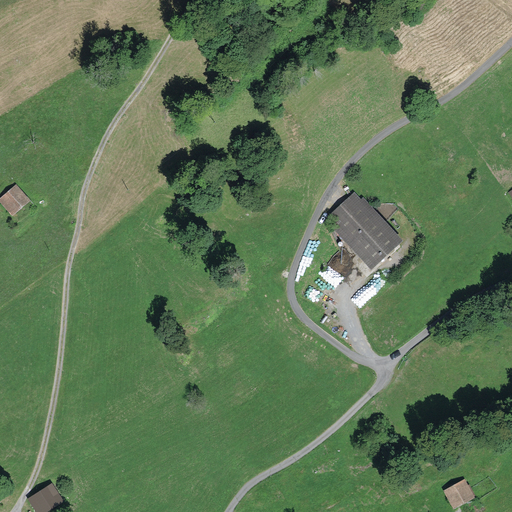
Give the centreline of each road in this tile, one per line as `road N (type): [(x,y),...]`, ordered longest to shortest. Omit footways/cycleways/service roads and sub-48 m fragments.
road 1 (track): [(23,511),(51,409),(86,183),(189,0)]
road 2 (unclassified): [(511,42),(354,159),(330,189),(290,278),(300,315),(355,360),(385,367)]
road 3 (unclassified): [(227,511),(251,482),(357,406),(385,367)]
road 4 (unclassified): [(385,367),(444,319),(511,283)]
